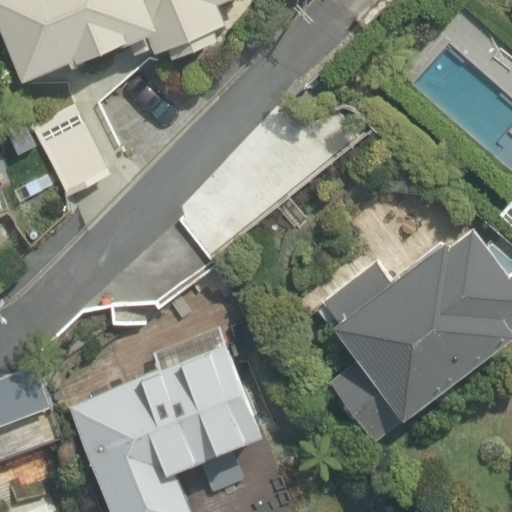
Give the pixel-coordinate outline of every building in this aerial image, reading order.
[(219,0),(0,0),(0,41),(10,68),(143,17),(158,56),(230,28),(219,0)] [(118,158),(75,89),(21,124),(64,192),(118,158)] [(511,295),(460,211),(319,297),(389,411),(511,335),(511,295)] [(113,511),(204,511),(182,451),(259,424),(227,334),(70,390),(113,511)] [(29,352),(0,365),(0,414),(48,392),(29,352)] [(58,511),(51,493),(2,511),(58,511)]
